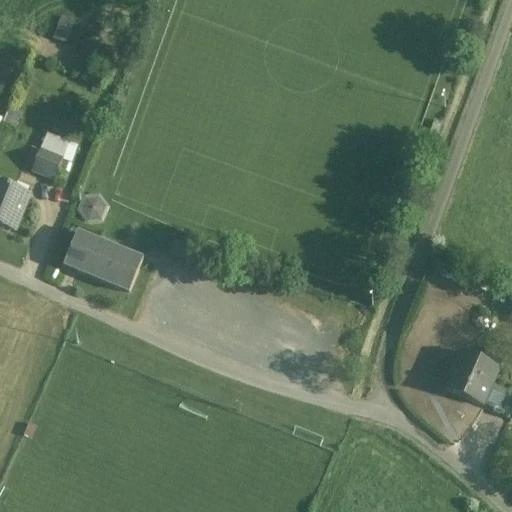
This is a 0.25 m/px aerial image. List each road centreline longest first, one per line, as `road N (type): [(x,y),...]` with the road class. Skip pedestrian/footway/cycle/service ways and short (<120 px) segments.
road 1 (track): [(511,16),(386,370),(387,412),(333,413),(0,268)]
road 2 (residential): [(387,412),(509,511)]
